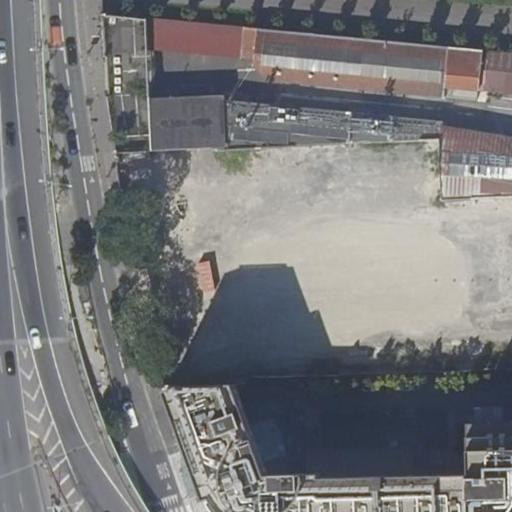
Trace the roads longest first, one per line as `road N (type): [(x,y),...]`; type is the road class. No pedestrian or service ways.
road 1 (primary): [(168,511),(123,376),(65,72),(59,0)]
road 2 (motorway): [(107,511),(51,398),(26,310),(0,159)]
